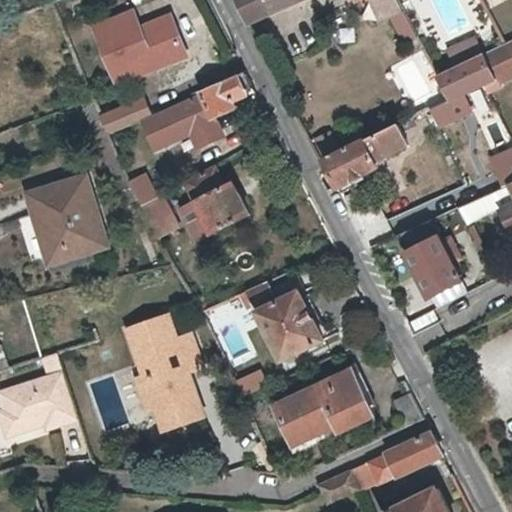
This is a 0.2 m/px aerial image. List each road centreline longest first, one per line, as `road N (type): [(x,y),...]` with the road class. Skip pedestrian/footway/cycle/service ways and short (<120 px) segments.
road 1 (residential): [(445,416),(228,0)]
road 2 (residential): [(445,416),(286,490),(40,471)]
